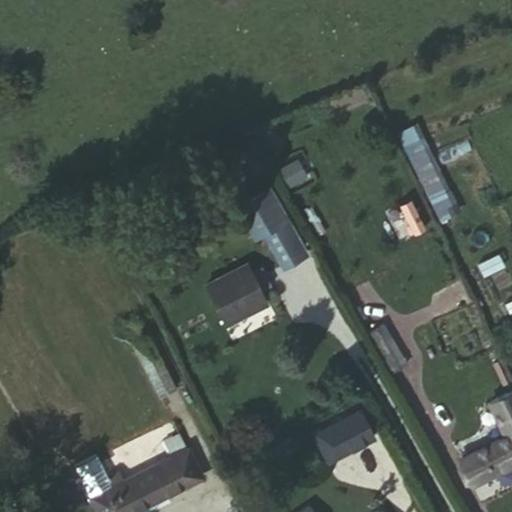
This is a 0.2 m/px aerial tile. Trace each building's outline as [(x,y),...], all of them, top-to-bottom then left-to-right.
[(433,222),(455,214),(422,121),(400,129),(433,222)] [(304,247),(287,209),(271,216),(288,254),(304,247)] [(226,315),(273,293),(256,258),(210,280),(226,315)] [(477,302),(453,314),(457,325),(482,314),(477,302)] [(457,325),(453,314),(443,318),(447,330),(457,325)] [(382,345),(393,371),(412,360),(400,334),(394,320),(375,332),(382,345)] [(171,380),(146,329),(129,336),(155,388),(171,380)] [(363,410),(329,427),(341,452),(374,435),(363,410)] [(99,511),(130,511),(130,510),(206,474),(182,426),(163,436),(171,453),(112,482),(96,449),(73,459),(90,492),(99,511)] [(341,452),(329,427),(316,433),(328,459),(341,452)] [(471,483),(511,462),(511,429),(457,458),(471,483)]
